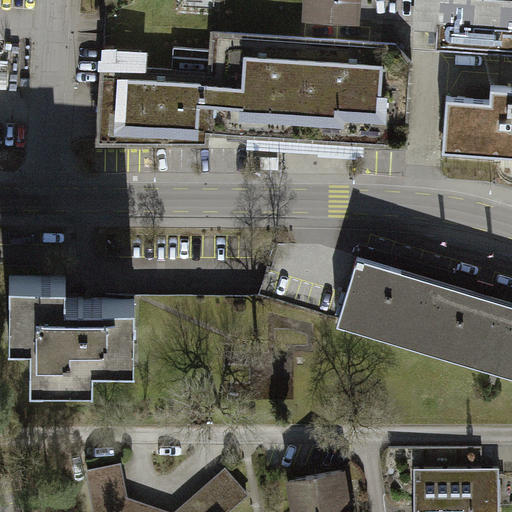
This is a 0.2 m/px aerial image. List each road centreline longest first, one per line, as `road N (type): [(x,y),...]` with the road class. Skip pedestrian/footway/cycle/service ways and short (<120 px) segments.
road 1 (tertiary): [(50,200),(339,200),(427,206),(511,224)]
road 2 (residential): [(366,441),(0,433)]
road 3 (residential): [(58,38),(50,200)]
road 4 (residential): [(511,436),(366,441)]
